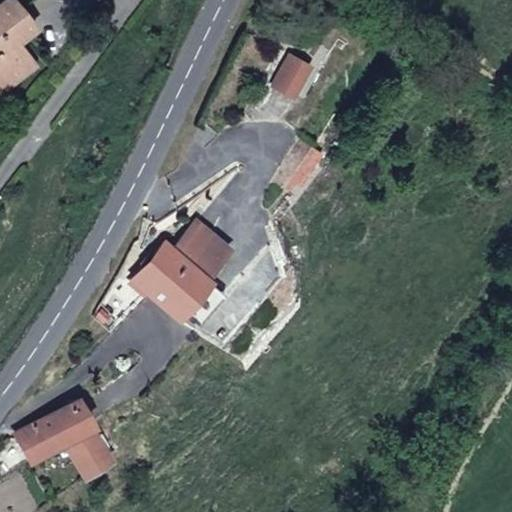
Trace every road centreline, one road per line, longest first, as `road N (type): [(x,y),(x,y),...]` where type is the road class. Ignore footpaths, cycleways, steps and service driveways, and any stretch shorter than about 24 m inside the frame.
road 1 (secondary): [(0,393),(85,267),(216,0)]
road 2 (unknown): [(104,0),(0,162)]
